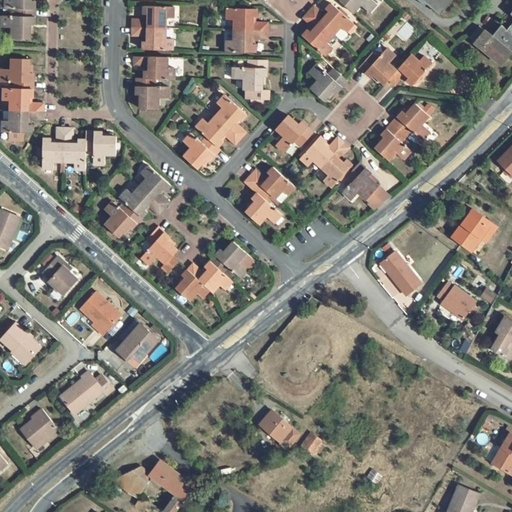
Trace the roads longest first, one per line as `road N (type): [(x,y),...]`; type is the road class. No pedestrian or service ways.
road 1 (residential): [(119,0),(118,102),(210,188)]
road 2 (residential): [(511,402),(426,347),(346,255)]
road 3 (unclassified): [(511,107),(346,255)]
road 4 (residential): [(1,285),(77,353),(0,418)]
road 5 (residential): [(213,358),(62,224)]
road 6 (unknown): [(55,0),(54,103),(118,102)]
road 7 (residential): [(149,408),(161,439),(183,463),(246,500),(242,511)]
road 8 (unclassified): [(132,422),(13,511)]
road 9 (residential): [(210,188),(308,284)]
road 10 (unclassified): [(38,511),(132,422)]
road 11 (unclassified): [(308,284),(213,358)]
